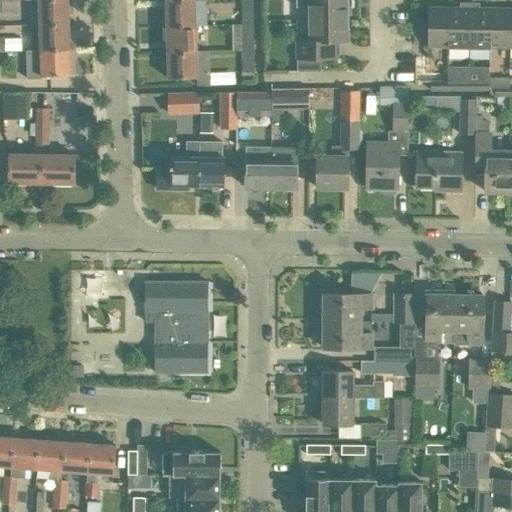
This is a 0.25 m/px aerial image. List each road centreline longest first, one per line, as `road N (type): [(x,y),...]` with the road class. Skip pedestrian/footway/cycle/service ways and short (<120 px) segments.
road 1 (residential): [(256,416),(0,398)]
road 2 (residential): [(511,239),(257,245)]
road 3 (residential): [(113,238),(108,0)]
road 4 (residential): [(266,80),(382,80),(381,0)]
road 5 (residential): [(256,416),(257,245)]
road 6 (residential): [(257,245),(113,238)]
